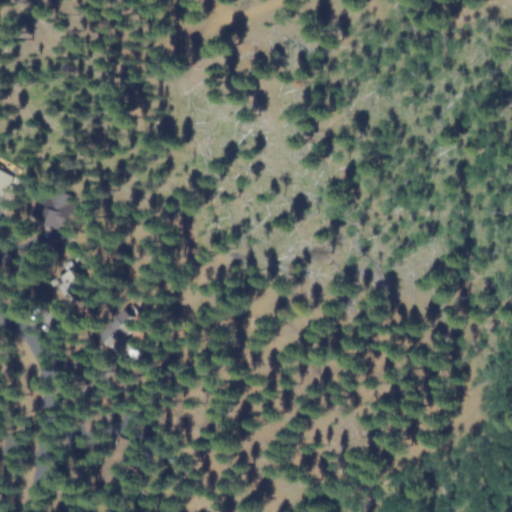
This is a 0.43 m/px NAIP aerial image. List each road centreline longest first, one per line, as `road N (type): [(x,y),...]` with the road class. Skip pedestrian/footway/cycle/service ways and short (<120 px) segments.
road 1 (residential): [(0,307),(24,333),(41,372),(41,454),(26,511)]
road 2 (track): [(311,0),(229,17),(191,33),(174,54)]
